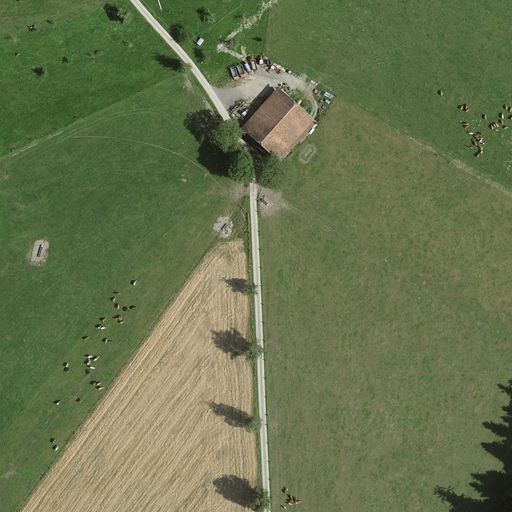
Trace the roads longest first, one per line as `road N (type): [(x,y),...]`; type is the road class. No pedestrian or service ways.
road 1 (track): [(266,511),(253,209)]
road 2 (track): [(253,209),(252,161),(191,66),(132,0)]
